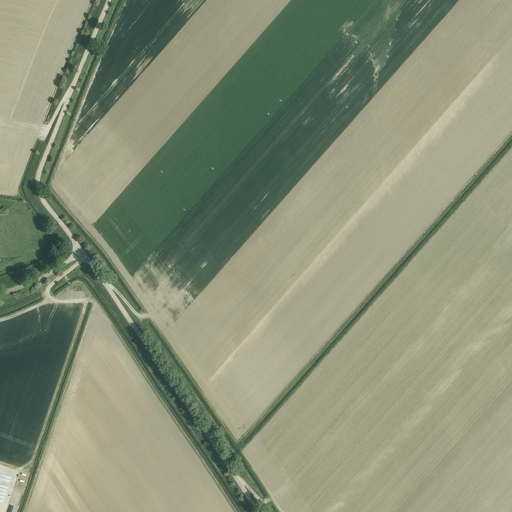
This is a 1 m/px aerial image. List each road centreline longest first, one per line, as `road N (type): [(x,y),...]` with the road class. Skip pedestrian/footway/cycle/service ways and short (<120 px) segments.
road 1 (unclassified): [(258,511),(81,251)]
road 2 (unclassified): [(81,251),(36,186),(108,0)]
